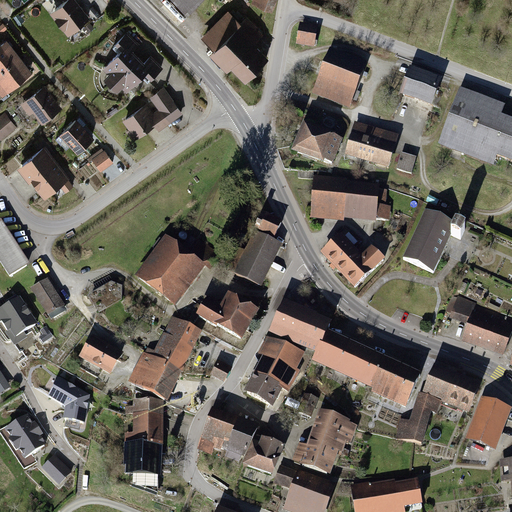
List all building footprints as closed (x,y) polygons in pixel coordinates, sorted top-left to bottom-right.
[(88,14),(74,0),(53,0),(50,3),(75,27),(88,14)] [(176,0),(189,14),(203,0),(176,0)] [(277,0),(253,0),(272,10),(277,0)] [(226,14),(204,39),(250,80),(272,56),(226,14)] [(303,26),(297,47),(317,53),(323,32),(303,26)] [(122,81),(151,53),(128,31),(114,46),(121,52),(108,66),(122,81)] [(0,79),(24,57),(10,41),(0,49),(0,79)] [(332,52),(315,94),(355,110),(371,68),(332,52)] [(167,70),(151,53),(122,81),(139,98),(167,70)] [(39,76),(24,57),(0,79),(0,86),(11,100),(39,76)] [(417,68),(404,96),(438,112),(452,84),(417,68)] [(164,89),(152,97),(161,109),(170,121),(182,113),(164,89)] [(465,91),(444,147),(511,173),(511,123),(504,120),(509,108),(465,91)] [(45,92),(25,109),(45,133),(65,115),(45,92)] [(144,106),(126,120),(137,136),(154,124),(156,122),(151,116),(144,106)] [(170,121),(161,109),(151,116),(156,122),(154,124),(158,130),(170,121)] [(0,123),(0,139),(3,143),(21,128),(11,115),(0,123)] [(81,122),(65,137),(80,154),(97,139),(81,122)] [(310,126),(298,155),(337,171),(349,143),(310,126)] [(360,126),(350,159),(391,172),(401,139),(360,126)] [(56,164),(44,148),(24,164),(36,180),(56,164)] [(399,169),(415,172),(418,154),(402,152),(399,169)] [(108,154),(97,163),(103,170),(114,161),(108,154)] [(68,180),(56,164),(36,180),(47,196),(68,180)] [(316,185),(316,221),(384,222),(385,186),(316,185)] [(255,227),(277,235),(284,218),(262,210),(255,227)] [(426,212),(403,260),(434,274),(443,254),(452,236),(456,226),(426,212)] [(0,228),(0,252),(20,280),(35,269),(4,225),(0,228)] [(241,278),(266,290),(287,247),(262,235),(241,278)] [(348,278),(365,255),(345,238),(327,260),(348,278)] [(170,239),(138,281),(181,312),(212,270),(170,239)] [(374,245),(365,255),(348,278),(365,292),(392,260),(374,245)] [(32,291),(49,316),(50,316),(52,320),(66,311),(63,307),(64,306),(47,281),(32,291)] [(212,299),(202,317),(241,339),(258,307),(235,294),(227,307),(212,299)] [(36,325),(19,300),(17,297),(8,303),(10,306),(0,312),(0,324),(2,323),(8,332),(7,333),(15,345),(27,338),(24,333),(36,325)] [(471,321),(464,340),(504,355),(511,333),(511,319),(475,306),(476,305),(454,297),(447,313),(471,321)] [(284,305),(274,330),(318,350),(327,333),(330,325),(284,305)] [(165,344),(157,360),(179,371),(199,333),(177,322),(174,328),(170,326),(161,342),(165,344)] [(327,333),(318,350),(314,359),(351,375),(362,350),(327,333)] [(276,341),(248,394),(270,406),(280,387),(287,390),(300,366),(297,365),(303,353),(276,341)] [(93,343),(83,364),(115,378),(124,356),(93,343)] [(362,350),(351,375),(367,382),(379,357),(362,350)] [(379,357),(367,382),(379,387),(375,393),(407,408),(420,376),(379,357)] [(143,361),(131,384),(165,401),(179,371),(157,360),(154,366),(143,361)] [(233,366),(219,360),(209,376),(224,383),(233,366)] [(0,397),(13,389),(0,368),(0,397)] [(434,371),(425,394),(469,412),(478,389),(434,371)] [(59,380),(50,396),(68,407),(65,420),(84,424),(89,397),(59,380)] [(138,395),(137,415),(161,416),(161,402),(149,402),(149,397),(145,395),(138,395)] [(431,412),(435,413),(441,403),(422,396),(413,424),(402,420),(398,440),(422,444),(431,412)] [(486,400),(470,440),(493,449),(509,409),(486,400)] [(242,453),(247,456),(257,431),(213,414),(202,441),(228,452),(227,455),(239,460),(242,453)] [(27,415),(0,432),(0,434),(21,466),(48,448),(27,415)] [(138,445),(161,446),(161,416),(137,415),(137,435),(128,435),(127,446),(138,446),(138,445)] [(294,464),(328,476),(341,440),(350,443),(356,427),(322,415),(310,449),(301,446),(294,464)] [(257,438),(246,464),(272,475),(283,448),(257,438)] [(134,474),(160,475),(161,446),(138,445),(138,446),(127,446),(123,445),(122,458),(120,458),(120,464),(127,464),(126,474),(134,474)] [(52,460),(43,470),(63,489),(73,479),(52,460)] [(511,481),(511,463),(502,464),(504,482),(511,481)] [(295,489),(289,504),(312,511),(324,511),(333,488),(282,470),(277,483),(295,489)] [(160,475),(134,474),(134,487),(159,495),(160,475)] [(354,490),(357,511),(404,511),(405,511),(404,507),(422,504),(418,484),(391,489),(390,484),(354,490)]
